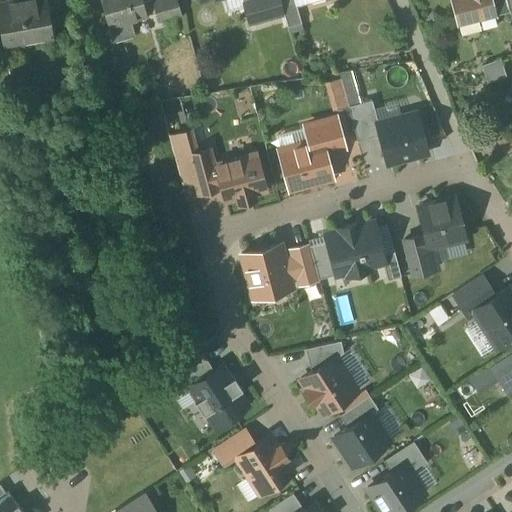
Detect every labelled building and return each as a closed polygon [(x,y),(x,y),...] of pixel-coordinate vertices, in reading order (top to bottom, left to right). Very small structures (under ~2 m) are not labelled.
[(140,0),(95,0),(111,51),(137,43),(132,26),(147,21),(140,0)] [(172,0),(145,0),(153,29),(178,22),(172,0)] [(277,0),(255,0),(234,6),(244,42),(286,30),(277,0)] [(286,0),(292,16),(341,0),(286,0)] [(494,0),(440,0),(448,33),(499,21),(494,0)] [(42,4),(0,12),(0,54),(50,44),(42,4)] [(497,57),(478,64),(485,83),(504,76),(497,57)] [(337,74),(347,101),(358,97),(348,70),(337,74)] [(330,108),(344,105),(339,78),(325,81),(330,108)] [(371,100),(348,106),(357,141),(380,134),(377,123),(378,123),(371,100)] [(378,123),(377,123),(380,134),(387,162),(426,151),(415,113),(378,123)] [(336,117),(304,126),(308,142),(321,139),(324,150),(343,145),(336,117)] [(511,126),(492,138),(502,155),(511,149),(511,126)] [(308,142),(279,150),(289,188),(331,176),(324,150),(321,139),(308,142)] [(212,165),(208,149),(175,158),(180,178),(194,175),(198,192),(221,185),(215,164),(212,165)] [(255,153),(215,164),(221,185),(225,199),(236,196),(237,202),(255,197),(253,191),(264,188),(255,153)] [(453,197),(418,206),(425,235),(428,247),(431,246),(464,237),(453,197)] [(346,225),(358,271),(368,268),(367,265),(382,261),(384,261),(382,254),(373,221),(357,225),(356,223),(346,225)] [(358,271),(346,225),(344,226),(345,229),(325,234),(327,241),(335,274),(346,271),(347,274),(358,271)] [(425,235),(420,237),(419,235),(403,239),(412,274),(437,267),(431,246),(428,247),(425,235)] [(327,241),(309,245),(318,278),(335,274),(327,241)] [(247,299),(294,286),(282,242),(235,254),(247,299)] [(394,251),(382,254),(384,261),(382,261),(387,279),(400,276),(394,251)] [(494,295),(480,274),(452,291),(468,315),(474,311),(472,309),(494,295)] [(494,295),(472,309),(474,311),(496,347),(511,336),(511,293),(507,286),(494,295)] [(202,351),(171,371),(183,390),(189,386),(189,385),(194,381),(213,369),(202,351)] [(511,355),(493,368),(511,397),(511,396),(511,355)] [(331,359),(301,379),(321,410),(352,390),(331,359)] [(229,378),(220,364),(213,369),(194,381),(189,385),(189,386),(197,398),(194,400),(203,414),(205,413),(213,426),(246,405),(237,391),(241,388),(233,375),(229,378)] [(369,395),(339,414),(347,427),(369,412),(370,413),(378,408),(369,395)] [(347,427),(333,436),(352,463),(360,458),(366,454),(367,455),(379,447),(379,446),(387,440),(370,413),(369,412),(347,427)] [(239,429),(213,446),(224,464),(236,456),(235,455),(253,443),(244,429),(243,427),(239,429)] [(253,443),(235,455),(236,456),(258,491),(259,492),(261,492),(260,491),(292,471),(293,470),(292,469),(285,458),(286,457),(278,445),(277,446),(269,435),(270,435),(269,433),(267,434),(253,443)] [(400,467),(368,487),(383,511),(395,511),(419,498),(400,467)] [(156,511),(143,491),(114,510),(115,511),(156,511)] [(8,492),(0,496),(0,511),(22,511),(17,503),(16,504),(8,492)] [(292,492),(262,511),(294,511),(302,507),(292,492)] [(302,507),(294,511),(322,511),(321,510),(319,511),(312,500),(302,507)]
